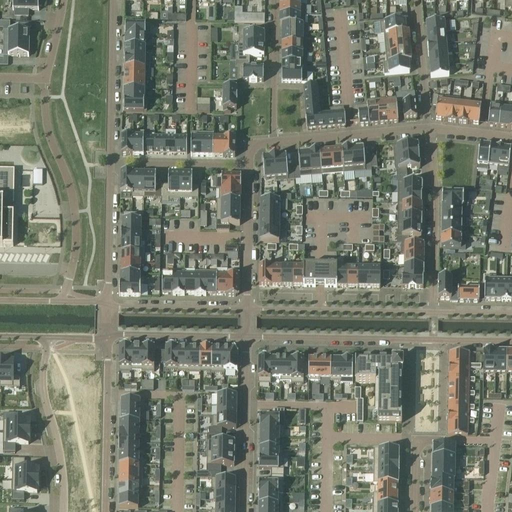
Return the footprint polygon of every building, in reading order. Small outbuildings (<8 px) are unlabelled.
[(12,0),(13,11),(15,11),(15,18),(28,18),(28,11),(38,11),(38,12),(39,12),(39,7),(41,7),(41,0),(12,0)] [(280,16),(279,16),(304,17),(305,7),(300,6),(300,7),(280,6),(280,16)] [(242,10),(234,9),(234,24),(251,24),(251,16),(242,16),(242,10)] [(279,16),(279,26),(282,26),(304,26),(304,17),(279,16)] [(8,32),(9,32),(10,23),(0,22),(0,28),(4,29),(4,32),(8,32)] [(406,33),(405,22),(380,24),(381,36),(384,36),(384,35),(406,34),(406,33)] [(426,25),(427,35),(445,34),(445,35),(450,34),(449,22),(437,23),(426,25)] [(125,25),(125,37),(146,37),(146,36),(151,36),(151,26),(146,26),(125,25)] [(282,26),(282,35),(307,36),(307,26),(304,26),(282,26)] [(238,46),(264,46),(264,35),(249,34),(249,28),(237,27),(237,34),(239,34),(238,46)] [(8,32),(4,32),(4,45),(29,45),(29,33),(9,32),(8,32)] [(409,43),(409,33),(406,33),(406,34),(384,35),(384,36),(385,45),(409,43)] [(428,46),(446,45),(446,44),(445,35),(445,34),(427,35),(428,46)] [(282,42),(282,45),(307,45),(307,36),(282,35),(282,42)] [(125,37),(125,47),(145,48),(146,37),(125,37)] [(410,52),(409,43),(385,45),(385,55),(410,52)] [(446,45),(428,46),(427,46),(428,57),(428,58),(429,58),(429,57),(447,56),(452,56),(451,44),(446,44),(446,45)] [(29,45),(4,45),(3,57),(8,57),(29,58),(29,57),(28,57),(29,45)] [(282,53),(282,55),(307,55),(307,45),(282,45),(282,53)] [(238,57),(249,57),(262,58),(263,58),(264,58),(264,50),(264,46),(238,46),(238,57)] [(125,47),(125,58),(150,59),(150,58),(145,58),(145,48),(125,47)] [(411,62),(410,52),(385,55),(386,64),(408,62),(408,63),(411,62)] [(281,63),(281,64),(306,65),(307,55),(282,55),(281,63)] [(429,68),(430,68),(448,67),(447,56),(429,57),(429,58),(429,68)] [(125,58),(125,69),(150,69),(150,59),(125,58)] [(408,62),(386,64),(383,64),(383,65),(384,76),(409,74),(408,63),(408,62)] [(281,64),(281,74),(306,74),(306,65),(281,64)] [(448,67),(430,68),(430,79),(449,78),(448,67)] [(125,69),(124,80),(150,80),(150,69),(125,69)] [(257,83),(263,83),(263,70),(249,70),(238,70),(238,83),(249,83),(249,84),(257,84),(257,83)] [(281,74),(281,84),(306,84),(306,74),(281,74)] [(124,80),(124,91),(147,91),(147,81),(150,81),(150,80),(124,80)] [(304,97),(304,99),(322,98),(322,95),(321,88),(303,89),(304,97)] [(223,111),(223,114),(231,114),(231,111),(236,111),(236,104),(237,104),(237,96),(236,96),(237,89),(223,89),(223,111)] [(124,91),(124,101),(147,102),(147,101),(144,101),(145,91),(147,91),(124,91)] [(402,94),(395,95),(396,99),(396,105),(402,104),(404,121),(417,120),(415,97),(403,98),(402,94)] [(432,97),(431,106),(437,107),(435,121),(446,122),(449,99),(438,98),(432,97)] [(304,99),(305,109),(323,107),(323,104),(322,98),(304,99)] [(396,99),(386,100),(388,125),(398,124),(396,105),(396,99)] [(446,122),(446,123),(457,124),(459,105),(460,100),(449,99),(446,122)] [(386,100),(376,101),(378,126),(388,125),(386,100)] [(147,102),(124,101),(124,113),(147,113),(147,102)] [(376,101),(366,102),(367,113),(368,127),(378,126),(376,101)] [(499,128),(502,105),(490,104),(488,127),(499,128)] [(459,105),(457,124),(468,125),(470,106),(459,105)] [(511,106),(502,105),(499,128),(509,129),(510,130),(511,111),(511,106)] [(470,106),(468,125),(479,126),(481,108),(470,106)] [(306,115),(306,118),(315,117),(324,117),(324,113),(323,107),(305,109),(306,115)] [(362,113),(358,114),(358,118),(359,124),(359,127),(368,127),(367,113),(362,113)] [(335,129),(345,129),(345,125),(344,115),(339,115),(335,116),(334,116),(335,129)] [(326,130),(325,116),(324,117),(315,117),(316,131),(325,130),(326,130)] [(332,130),(335,129),(334,116),(330,116),(325,116),(326,130),(332,130)] [(316,131),(315,117),(306,118),(305,118),(306,132),(313,131),(316,131)] [(121,156),(132,156),(133,133),(122,133),(121,133),(121,156)] [(133,133),(132,156),(143,157),(143,155),(143,135),(143,133),(133,133)] [(191,157),(202,158),(202,134),(191,134),(191,139),(191,157)] [(202,158),(213,158),(213,139),(213,134),(202,134),(202,158)] [(154,135),(143,135),(143,155),(154,155),(154,135)] [(155,135),(154,135),(154,155),(165,155),(165,138),(155,138),(155,135)] [(176,138),(165,138),(165,155),(175,155),(176,138)] [(187,138),(176,138),(175,155),(187,155),(187,138)] [(213,158),(224,158),(224,139),(213,139),(213,158)] [(224,139),(224,158),(235,158),(235,140),(224,139)] [(427,164),(424,144),(418,145),(421,165),(427,164)] [(393,147),(394,159),(419,157),(418,145),(393,147)] [(480,146),(477,171),(488,172),(488,167),(490,148),(480,146)] [(490,148),(488,167),(497,168),(498,169),(500,149),(496,148),(490,148)] [(371,169),(370,162),(364,162),(363,149),(352,150),(354,174),(371,172),(371,169)] [(497,168),(497,173),(508,175),(511,150),(505,149),(500,149),(498,169),(497,168)] [(341,151),(343,175),(354,174),(352,150),(341,151)] [(330,152),(333,176),(343,175),(341,151),(330,152)] [(333,176),(330,152),(320,153),(322,177),(333,176)] [(322,177),(320,153),(309,154),(311,178),(322,177)] [(311,178),(309,154),(298,155),(299,168),(293,169),(294,181),(300,181),(300,178),(311,178)] [(294,181),(293,169),(287,170),(286,157),(274,158),(276,179),(275,179),(276,183),(294,181)] [(396,171),(397,178),(407,177),(406,170),(420,169),(419,157),(394,159),(395,171),(396,171)] [(275,179),(276,179),(274,158),(262,159),(264,180),(275,179)] [(0,170),(0,247),(13,248),(14,171),(0,170)] [(33,186),(42,186),(42,171),(33,171),(33,186)] [(120,195),(132,195),(133,174),(121,173),(120,195)] [(133,174),(132,195),(132,199),(144,199),(144,175),(133,174)] [(144,175),(144,199),(161,199),(162,199),(162,187),(156,186),(156,175),(144,175)] [(169,200),(180,200),(180,175),(168,175),(168,187),(162,187),(162,199),(161,199),(161,204),(169,204),(169,200)] [(198,200),(198,187),(192,187),(192,175),(180,175),(180,200),(198,200)] [(240,190),(241,190),(241,178),(216,177),(216,190),(219,190),(240,190)] [(398,183),(398,195),(422,195),(422,184),(407,183),(407,177),(397,178),(396,183),(398,183)] [(240,190),(219,190),(219,201),(219,202),(240,202),(240,190)] [(442,194),(442,205),(466,206),(466,207),(468,207),(468,194),(462,194),(462,192),(454,191),(454,194),(442,194)] [(398,195),(397,205),(421,206),(422,195),(398,195)] [(219,201),(217,201),(216,213),(240,214),(240,202),(219,202),(219,201)] [(260,212),(279,212),(280,202),(271,202),(260,201),(260,212)] [(397,205),(397,216),(421,216),(421,206),(397,205)] [(442,205),(441,216),(466,217),(466,207),(466,206),(442,205)] [(260,222),(279,223),(279,222),(279,212),(260,212),(260,222)] [(240,214),(216,213),(216,233),(229,233),(229,226),(240,226),(240,214)] [(397,216),(397,227),(421,227),(421,216),(397,216)] [(441,216),(441,227),(466,228),(466,217),(441,216)] [(135,221),(123,221),(122,221),(122,232),(141,232),(141,221),(135,221)] [(283,233),(283,222),(279,222),(279,223),(260,222),(260,232),(279,233),(283,233)] [(397,227),(397,245),(401,245),(409,245),(409,238),(421,239),(421,227),(397,227)] [(441,227),(441,238),(466,239),(466,228),(441,227)] [(122,232),(121,232),(121,243),(122,243),(143,243),(143,232),(141,232),(122,232)] [(260,243),(279,244),(279,233),(260,232),(260,243)] [(441,238),(441,250),(465,250),(466,239),(441,238)] [(143,243),(122,243),(122,254),(145,254),(145,243),(143,243)] [(401,257),(404,257),(404,256),(423,257),(424,246),(409,245),(401,245),(401,257)] [(122,254),(121,265),(141,265),(145,266),(145,254),(122,254)] [(404,267),(423,268),(423,257),(404,256),(404,257),(404,267)] [(271,287),(271,264),(259,264),(259,287),(271,287)] [(282,287),(282,265),(271,264),(271,287),(282,287)] [(121,265),(121,275),(140,276),(141,265),(121,265)] [(282,287),(292,287),(293,265),(282,265),(282,287)] [(304,270),(304,265),(293,265),(292,287),(304,288),(304,270)] [(336,271),(336,288),(347,288),(347,266),(336,265),(336,271)] [(347,266),(347,288),(358,289),(358,266),(347,266)] [(358,266),(358,289),(369,289),(369,266),(358,266)] [(369,266),(369,289),(380,289),(380,266),(369,266)] [(404,278),(423,278),(423,268),(404,267),(404,278)] [(304,270),(304,288),(336,288),(336,271),(304,270)] [(227,278),(227,296),(226,298),(235,298),(239,298),(239,273),(239,272),(227,271),(227,278)] [(173,272),(162,272),(162,295),(172,295),(173,295),(173,272)] [(173,272),(173,295),(172,295),(172,297),(184,297),(184,296),(184,277),(185,277),(185,272),(173,272)] [(194,277),(195,277),(195,296),(194,296),(194,297),(206,297),(206,296),(205,296),(206,273),(194,272),(194,277)] [(206,296),(216,296),(217,278),(217,273),(206,273),(205,296),(206,296)] [(140,286),(140,276),(121,275),(120,286),(140,286)] [(185,277),(184,277),(184,296),(194,296),(195,296),(195,277),(194,277),(185,277)] [(217,278),(216,296),(227,296),(227,278),(217,278)] [(423,290),(423,278),(404,278),(402,278),(401,289),(423,290)] [(438,287),(438,294),(438,301),(450,301),(450,303),(458,303),(458,290),(451,290),(451,280),(439,279),(438,279),(438,287)] [(484,282),(484,302),(495,302),(496,282),(484,282)] [(496,282),(495,302),(501,302),(506,303),(506,282),(496,282)] [(120,286),(119,286),(119,297),(140,298),(141,286),(140,286),(120,286)] [(458,290),(458,303),(479,304),(479,291),(458,290)] [(119,348),(119,373),(131,373),(131,372),(131,348),(119,348)] [(131,348),(131,372),(142,372),(142,348),(131,348)] [(142,372),(141,373),(154,374),(154,364),(160,365),(160,353),(154,353),(154,349),(142,348),(142,372)] [(160,353),(160,365),(165,365),(165,371),(177,372),(178,349),(166,349),(165,353),(160,353)] [(177,372),(177,373),(188,373),(189,349),(178,349),(177,372)] [(188,373),(188,374),(200,374),(200,373),(200,349),(189,349),(188,373)] [(200,349),(200,373),(211,373),(212,349),(200,349)] [(211,373),(211,375),(224,375),(224,372),(224,350),(212,349),(211,373)] [(224,350),(224,372),(237,372),(237,356),(238,355),(232,349),(232,350),(224,350)] [(483,352),(483,375),(495,375),(495,352),(483,352)] [(495,352),(495,375),(506,375),(507,353),(495,352)] [(449,367),(469,368),(469,366),(469,354),(449,353),(449,367)] [(258,360),(258,385),(270,385),(270,379),(270,360),(258,360)] [(270,360),(270,379),(280,379),(281,379),(281,360),(270,360)] [(280,379),(280,383),(291,383),(292,360),(281,360),(281,379),(280,379)] [(291,383),(291,385),(303,385),(303,379),(308,380),(308,364),(304,364),(304,360),(292,360),(291,383)] [(308,380),(308,382),(320,382),(320,380),(319,380),(320,361),(308,360),(308,364),(308,380)] [(320,361),(319,380),(320,380),(330,380),(331,361),(320,361)] [(330,380),(330,382),(340,382),(341,383),(341,361),(331,361),(330,380)] [(340,382),(340,385),(352,385),(353,361),(341,361),(341,383),(340,382)] [(1,362),(1,389),(20,389),(20,377),(13,376),(13,364),(8,363),(8,362),(1,362)] [(355,362),(355,371),(356,371),(355,384),(376,385),(376,379),(378,379),(377,424),(401,424),(402,415),(400,415),(401,399),(396,399),(396,394),(401,394),(401,393),(396,393),(396,388),(401,388),(401,378),(397,378),(397,373),(401,373),(401,372),(402,372),(402,362),(392,362),(392,363),(362,362),(362,367),(356,367),(357,362),(355,362)] [(448,367),(448,375),(449,375),(449,381),(468,381),(468,379),(469,370),(469,368),(449,367),(448,367)] [(449,381),(448,395),(468,395),(468,393),(468,384),(468,381),(449,381)] [(355,390),(354,401),(357,401),(357,423),(363,423),(363,401),(360,401),(361,390),(355,390)] [(448,395),(448,409),(468,409),(468,407),(468,397),(468,395),(448,395)] [(217,396),(217,407),(236,408),(237,396),(217,396)] [(121,401),(120,412),(143,412),(143,413),(144,413),(145,401),(121,401)] [(217,407),(217,418),(236,418),(236,408),(217,407)] [(448,415),(447,423),(448,423),(468,423),(468,421),(468,411),(468,409),(448,409),(448,415)] [(260,417),(259,429),(260,429),(260,428),(284,429),(284,411),(272,411),(272,417),(260,417)] [(120,422),(120,423),(139,423),(139,424),(143,424),(143,413),(143,412),(120,412),(120,422)] [(4,415),(3,434),(29,434),(30,427),(29,427),(29,422),(16,422),(16,415),(4,415)] [(209,429),(209,435),(221,436),(221,430),(236,430),(236,418),(217,418),(212,418),(212,429),(209,429)] [(119,433),(119,434),(139,434),(139,424),(139,423),(120,423),(120,422),(119,433)] [(448,423),(448,437),(467,437),(468,425),(468,423),(448,423)] [(260,429),(260,439),(279,439),(279,440),(284,440),(284,429),(260,428),(260,429)] [(119,433),(119,444),(139,445),(139,434),(119,434),(119,433)] [(3,434),(3,453),(15,453),(15,446),(28,446),(28,441),(29,441),(29,434),(3,434)] [(207,435),(207,454),(234,455),(234,442),(221,442),(221,436),(209,435),(207,435)] [(260,439),(260,449),(279,449),(279,440),(279,439),(260,439)] [(119,444),(118,456),(119,456),(119,455),(139,456),(139,445),(119,444)] [(432,446),(432,458),(455,458),(455,446),(432,446)] [(259,459),(282,459),(282,449),(279,449),(260,449),(259,459)] [(374,450),(374,462),(399,462),(399,450),(374,450)] [(207,454),(206,473),(208,473),(221,473),(221,467),(234,467),(234,455),(207,454)] [(119,456),(119,467),(119,466),(139,466),(139,456),(119,455),(119,456)] [(432,458),(432,469),(455,469),(455,470),(460,470),(460,458),(455,458),(432,458)] [(259,459),(259,470),(271,471),(271,477),(283,477),(283,459),(282,459),(259,459)] [(12,460),(12,481),(38,481),(38,475),(37,475),(37,470),(24,470),(25,460),(12,460)] [(374,462),(373,473),(398,474),(399,474),(399,462),(374,462)] [(119,467),(119,477),(142,477),(142,466),(139,466),(119,466),(119,467)] [(432,480),(453,481),(455,481),(455,470),(455,469),(432,469),(432,480)] [(208,473),(208,480),(211,480),(211,491),(213,491),(235,491),(235,480),(221,480),(221,473),(208,473)] [(373,473),(373,485),(378,485),(397,485),(398,486),(398,474),(373,473)] [(119,477),(119,488),(141,488),(141,489),(142,489),(142,477),(119,477)] [(258,483),(258,495),(259,495),(278,495),(283,496),(283,477),(271,477),(270,483),(258,483)] [(431,480),(430,488),(453,488),(453,481),(432,480),(431,480)] [(12,481),(12,502),(24,502),(24,494),(37,494),(37,489),(38,489),(38,481),(12,481)] [(378,495),(397,496),(397,485),(378,485),(378,495)] [(119,488),(119,498),(138,499),(140,499),(141,489),(141,488),(119,488)] [(213,491),(213,502),(216,502),(235,502),(235,491),(213,491)] [(259,495),(259,505),(278,505),(278,495),(259,495)] [(373,495),(373,506),(397,507),(397,506),(397,496),(378,495),(373,495)] [(119,498),(119,510),(138,510),(138,499),(119,498)] [(215,511),(234,511),(235,502),(216,502),(215,511)]
